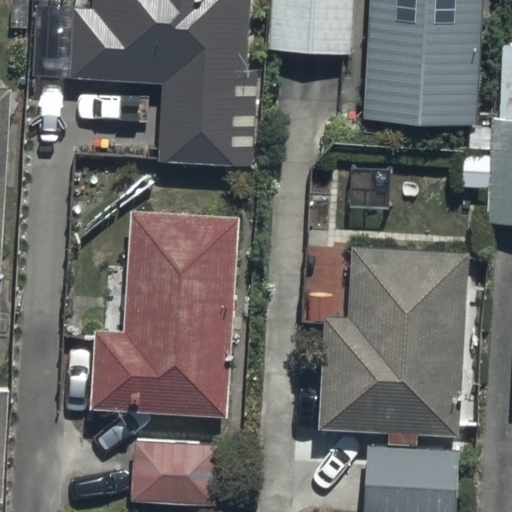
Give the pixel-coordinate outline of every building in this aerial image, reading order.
[(244,169),(252,0),(82,0),(78,86),(160,90),(157,164),(244,169)] [(351,0),(267,0),(266,40),(350,43),(351,0)] [(372,0),(365,124),(475,130),(482,0),(372,0)] [(511,215),(511,35),(498,35),(496,106),(488,106),(487,148),(460,147),(459,182),(487,183),(486,215),(511,215)] [(228,422),(242,219),(107,210),(93,413),(228,422)] [(323,252),(316,434),(453,439),(460,257),(323,252)] [(215,436),(132,433),(130,493),(213,496),(215,436)]
